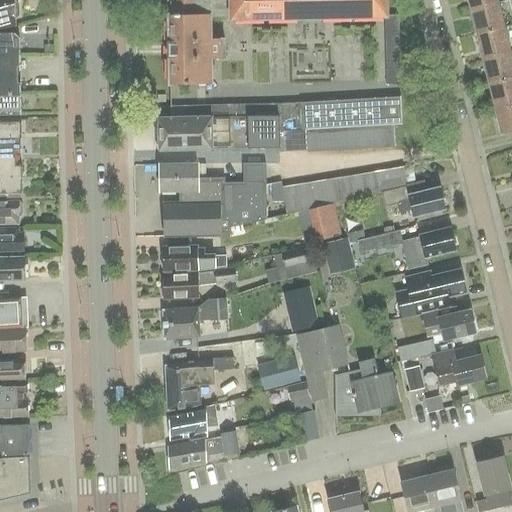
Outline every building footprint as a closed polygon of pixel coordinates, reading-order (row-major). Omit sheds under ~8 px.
[(230,20),(385,16),(387,16),(386,0),(169,0),(169,15),(170,84),(212,84),(211,59),(225,59),(225,39),(211,39),(211,17),(230,16),(230,20)] [(498,3),(496,0),(467,0),(470,10),(498,3)] [(0,5),(0,30),(16,26),(19,15),(19,5),(15,1),(0,5)] [(504,28),(498,3),(470,10),(476,35),(504,28)] [(510,53),(504,28),(476,35),(482,59),(510,53)] [(14,32),(0,33),(0,55),(20,55),(20,38),(14,32)] [(511,78),(511,60),(510,53),(482,59),(488,84),(511,78)] [(0,75),(20,75),(20,55),(0,55),(0,75)] [(0,95),(21,94),(20,75),(0,75),(0,95)] [(511,104),(511,78),(488,84),(495,109),(511,104)] [(0,114),(21,114),(21,94),(0,95),(0,114)] [(399,96),(380,97),(382,125),(393,125),(401,124),(399,96)] [(380,97),(361,99),(363,127),(371,126),(382,125),(380,97)] [(363,127),(361,99),(342,100),(344,128),(349,127),(360,127),(363,127)] [(339,128),(344,128),(342,100),(323,101),(325,129),(328,129),(339,128)] [(323,101),(304,102),(305,114),(306,130),(317,129),(325,129),(323,101)] [(501,134),(511,131),(511,104),(495,109),(501,134)] [(307,149),(306,130),(305,114),(247,116),(247,117),(211,117),(159,118),(159,151),(212,149),(278,147),(278,150),(307,149)] [(0,138),(22,138),(21,118),(0,118),(0,138)] [(384,146),(382,125),(371,126),(373,147),(384,146)] [(394,145),(393,125),(382,125),(384,146),(394,145)] [(373,147),(371,126),(363,127),(360,127),(362,147),(373,147)] [(351,148),(349,127),(344,128),(339,128),(340,149),(351,148)] [(362,147),(360,127),(349,127),(351,148),(362,147)] [(340,149),(339,128),(328,129),(329,150),(340,149)] [(318,150),(317,129),(306,130),(307,149),(307,151),(318,150)] [(329,150),(328,129),(325,129),(317,129),(318,150),(329,150)] [(0,158),(22,158),(22,138),(0,138),(0,158)] [(0,177),(22,177),(22,158),(0,158),(0,177)] [(267,219),(266,182),(266,163),(244,163),(244,182),(220,183),(220,178),(198,178),(198,164),(160,165),(160,192),(181,191),(181,204),(165,205),(165,235),(220,234),(220,238),(230,238),(230,227),(267,219)] [(404,167),(394,168),(397,188),(407,185),(404,167)] [(397,188),(394,168),(384,170),(387,190),(397,188)] [(387,190),(384,170),(374,172),(378,193),(387,190)] [(415,183),(412,171),(405,173),(407,185),(415,183)] [(378,193),(374,172),(364,173),(368,195),(378,193)] [(368,195),(364,173),(354,175),(358,197),(368,195)] [(358,197),(354,175),(344,177),(348,200),(358,197)] [(0,197),(23,197),(22,177),(0,177),(0,197)] [(348,200),(344,177),(334,179),(338,202),(348,200)] [(338,202),(334,179),(325,180),(329,204),(334,203),(338,202)] [(284,200),(282,188),(281,180),(272,182),(272,189),(272,200),(284,200)] [(329,204),(325,180),(315,182),(319,207),(329,204)] [(319,207),(315,182),(305,184),(309,209),(319,207)] [(309,209),(305,184),(295,185),(299,212),(308,209),(309,209)] [(299,212),(295,185),(282,188),(284,200),(287,215),(299,212)] [(412,217),(445,209),(440,188),(408,196),(406,186),(381,192),(385,207),(396,204),(399,213),(411,210),(412,217)] [(20,217),(23,214),(23,204),(20,201),(0,201),(0,226),(8,227),(8,224),(19,224),(19,217),(20,217)] [(319,207),(309,209),(308,209),(316,242),(341,236),(342,235),(334,203),(329,204),(319,207)] [(0,228),(0,251),(24,251),(23,233),(19,233),(19,228),(0,228)] [(425,258),(455,250),(450,228),(419,235),(420,238),(406,241),(409,250),(422,246),(425,258)] [(364,231),(347,235),(348,239),(349,244),(358,241),(365,239),(364,231)] [(365,239),(358,241),(361,253),(376,249),(376,250),(398,245),(395,232),(373,237),(365,239)] [(355,269),(349,244),(348,239),(347,235),(347,234),(342,235),(341,236),(341,238),(323,243),(331,275),(355,269)] [(317,272),(311,246),(281,253),(274,255),(276,268),(265,270),(269,284),(317,272)] [(226,254),(213,254),(213,250),(204,250),(204,247),(163,248),(164,271),(182,270),(182,271),(198,271),(226,268),(226,254)] [(0,281),(25,281),(24,257),(0,257),(0,281)] [(198,285),(222,282),(236,280),(235,269),(198,274),(182,274),(182,275),(164,275),(165,298),(199,297),(198,285)] [(430,277),(429,271),(404,277),(407,290),(395,293),(401,319),(422,314),(438,311),(435,300),(465,292),(460,270),(430,277)] [(293,331),(321,325),(312,286),(284,293),(293,331)] [(0,328),(25,327),(24,298),(0,299),(0,328)] [(209,299),(198,308),(163,310),(164,340),(200,337),(199,321),(211,320),(228,319),(226,298),(209,299)] [(470,310),(458,313),(456,306),(452,308),(438,311),(422,314),(428,336),(441,333),(443,341),(475,333),(470,310)] [(337,326),(296,335),(312,401),(327,398),(320,371),(347,364),(337,326)] [(0,352),(26,351),(25,328),(0,329),(0,352)] [(436,353),(433,339),(397,348),(401,361),(436,353)] [(480,357),(455,363),(452,351),(431,357),(439,385),(455,381),(456,385),(485,378),(480,357)] [(298,356),(257,365),(263,391),(304,381),(298,356)] [(199,385),(214,384),(213,370),(233,369),(232,358),(212,359),(212,360),(187,362),(166,366),(168,411),(201,405),(199,385)] [(0,380),(27,380),(26,359),(0,360),(0,380)] [(363,379),(352,382),(350,373),(337,379),(337,375),(335,375),(336,419),(337,419),(337,415),(380,416),(378,407),(399,401),(392,373),(377,377),(373,360),(359,363),(363,379)] [(425,389),(420,366),(418,366),(417,360),(403,363),(410,392),(425,389)] [(27,380),(0,381),(0,417),(28,416),(27,380)] [(308,395),(305,383),(286,388),(289,400),(308,395)] [(218,426),(216,413),(215,404),(203,407),(203,410),(170,416),(171,440),(190,437),(191,440),(207,437),(206,427),(218,426)] [(314,411),(298,415),(304,441),(320,438),(314,411)] [(28,425),(0,425),(0,458),(29,457),(28,425)] [(240,453),(235,431),(222,434),(222,437),(205,440),(169,446),(170,469),(207,462),(206,457),(225,453),(225,456),(240,453)] [(0,499),(30,492),(29,457),(0,458),(0,499)] [(478,511),(481,511),(497,508),(511,505),(508,489),(509,488),(502,457),(477,463),(486,500),(476,502),(478,511)] [(461,511),(459,501),(452,470),(446,472),(446,471),(439,472),(440,474),(427,477),(435,511),(461,511)] [(435,511),(427,477),(414,480),(413,479),(407,480),(407,481),(401,482),(408,511),(411,511),(424,509),(424,511),(435,511)] [(328,499),(330,511),(368,511),(367,511),(362,511),(358,492),(328,499)]
